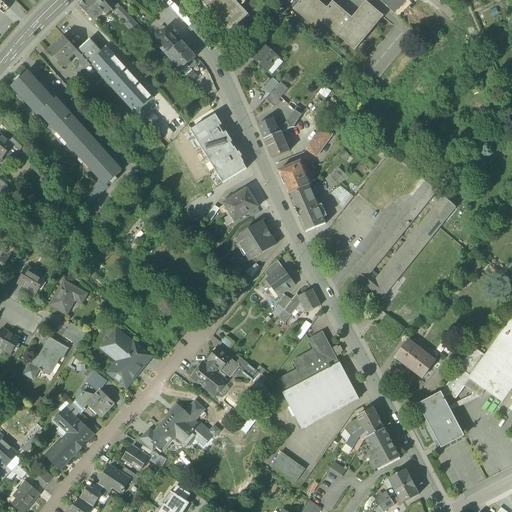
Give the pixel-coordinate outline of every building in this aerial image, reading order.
[(83,0),(78,5),(93,22),(103,13),(105,15),(112,9),(103,0),(83,0)] [(200,0),(231,33),(249,16),(233,0),(200,0)] [(321,22),(354,50),(382,17),(366,3),(352,19),(332,3),(327,9),(315,0),(302,0),(294,10),(315,28),(321,22)] [(381,0),(380,1),(393,13),(404,0),(381,0)] [(429,0),(439,9),(446,0),(429,0)] [(462,6),(455,0),(446,0),(439,9),(451,19),(462,6)] [(0,10),(4,14),(9,9),(1,1),(0,2),(0,1),(0,10)] [(124,24),(132,33),(135,30),(139,27),(122,9),(117,14),(125,23),(124,24)] [(145,34),(139,27),(135,30),(142,38),(145,34)] [(161,50),(166,56),(182,42),(178,38),(176,39),(167,29),(157,38),(165,46),(161,50)] [(78,61),(86,70),(87,70),(91,66),(77,51),(64,37),(49,51),(64,68),(71,62),(69,60),(75,55),(79,60),(78,61)] [(196,57),(182,42),(166,56),(191,82),(197,77),(192,72),(188,75),(183,70),(187,66),(189,68),(191,68),(195,65),(195,62),(193,60),(196,57)] [(86,43),(77,51),(91,66),(98,74),(144,124),(153,115),(154,115),(145,105),(154,98),(108,48),(99,56),(86,43)] [(253,59),(267,72),(268,71),(266,69),(271,63),(273,64),(278,59),(279,58),(265,46),(253,59)] [(273,64),(268,71),(272,75),(283,63),(278,59),(273,64)] [(98,74),(91,66),(87,70),(86,70),(81,75),(88,82),(98,74)] [(189,68),(187,66),(183,70),(188,75),(192,72),(189,68)] [(39,116),(42,113),(54,102),(53,101),(27,73),(12,87),(27,103),(29,102),(33,107),(32,108),(39,116)] [(264,89),(269,94),(278,85),(272,80),(264,89)] [(267,99),(272,108),(277,104),(280,103),(279,100),(288,90),(284,86),(281,90),(277,87),(270,94),(271,96),(267,99)] [(60,132),(64,137),(79,124),(56,99),(53,101),(54,102),(42,113),(46,118),(45,119),(58,133),(60,132)] [(281,132),(294,127),(301,115),(295,111),(287,122),(287,123),(287,124),(277,128),(279,133),(281,132)] [(144,124),(149,130),(158,121),(153,115),(144,124)] [(222,125),(216,115),(190,131),(223,184),(247,169),(243,164),(244,163),(241,158),(242,157),(239,152),(238,153),(235,148),(234,149),(231,144),(232,143),(226,133),(224,134),(219,127),(222,125)] [(258,125),(264,140),(279,133),(277,128),(273,119),(258,125)] [(82,156),(86,161),(101,149),(79,124),(64,137),(69,142),(68,143),(81,157),(82,156)] [(307,148),(316,155),(330,136),(321,129),(307,148)] [(281,132),(279,133),(264,140),(272,159),(289,151),(286,146),(289,145),(286,137),(283,138),(281,132)] [(0,157),(2,159),(14,145),(20,150),(24,146),(15,136),(10,142),(0,133),(0,157)] [(122,172),(101,149),(86,161),(91,167),(90,168),(100,178),(107,186),(107,185),(122,172)] [(343,150),(338,156),(344,161),(349,155),(343,150)] [(278,172),(288,195),(309,186),(311,184),(313,181),(311,176),(308,178),(302,164),(301,161),(278,172)] [(307,162),(302,164),(308,178),(311,176),(309,170),(310,169),(307,162)] [(329,177),(338,186),(339,185),(347,177),(338,168),(329,177)] [(81,207),(83,210),(109,187),(107,185),(107,186),(100,178),(75,201),(81,207)] [(0,193),(1,193),(3,194),(9,188),(0,180),(0,193)] [(369,290),(381,300),(382,299),(404,272),(403,272),(455,208),(456,208),(425,182),(424,183),(351,274),(350,275),(362,284),(370,290),(369,290)] [(330,194),(336,198),(343,189),(339,185),(338,186),(330,194)] [(316,203),(309,186),(288,195),(296,214),(319,204),(318,202),(316,203)] [(231,215),(235,222),(249,214),(258,208),(247,189),(239,195),(238,193),(229,199),(230,199),(224,203),(231,215)] [(336,198),(341,203),(349,194),(343,189),(336,198)] [(365,254),(410,196),(402,190),(358,249),(365,254)] [(353,197),(349,194),(341,203),(338,206),(343,210),(353,197)] [(320,206),(319,204),(296,214),(305,233),(325,224),(323,219),(318,207),(320,206)] [(322,205),(320,206),(318,207),(323,219),(327,217),(322,205)] [(215,206),(206,218),(211,221),(220,209),(215,206)] [(258,208),(249,214),(252,218),(261,213),(258,208)] [(226,227),(235,222),(231,215),(222,220),(226,227)] [(124,217),(120,222),(128,230),(132,225),(124,217)] [(120,222),(116,226),(124,234),(128,230),(120,222)] [(238,241),(250,261),(276,245),(270,237),(271,236),(268,231),(267,231),(262,223),(242,235),(238,241)] [(120,239),(124,234),(116,226),(112,231),(120,239)] [(0,273),(1,274),(6,266),(5,265),(8,259),(3,256),(4,254),(0,251),(0,273)] [(471,266),(477,271),(485,261),(479,256),(471,266)] [(265,273),(268,279),(283,268),(278,261),(270,266),(265,273)] [(260,268),(256,264),(244,272),(251,278),(260,268)] [(17,284),(37,295),(46,278),(27,267),(17,284)] [(266,280),(272,288),(278,297),(291,289),(289,286),(293,283),(283,268),(268,279),(266,280)] [(268,290),(272,288),(266,280),(263,282),(268,290)] [(50,305),(66,315),(71,306),(70,305),(74,299),(75,300),(82,304),(87,295),(63,282),(50,305)] [(272,288),(268,290),(276,300),(278,297),(272,288)] [(298,297),(300,303),(304,309),(306,313),(320,306),(312,290),(298,297)] [(297,294),(284,311),(291,316),(297,308),(300,303),(298,297),(297,294)] [(279,305),(284,309),(291,300),(285,296),(279,305)] [(284,309),(279,305),(272,313),(278,317),(284,309)] [(285,323),(291,316),(284,311),(279,318),(285,323)] [(378,327),(395,340),(403,329),(387,316),(378,327)] [(511,318),(499,336),(511,344),(511,318)] [(296,336),(301,339),(311,325),(306,321),(296,336)] [(70,324),(67,331),(78,337),(81,331),(70,324)] [(0,331),(0,348),(11,355),(20,339),(2,329),(0,331)] [(74,343),(78,337),(67,331),(63,337),(74,343)] [(109,374),(126,388),(134,378),(133,374),(137,369),(142,368),(151,357),(141,349),(139,352),(136,349),(138,346),(133,343),(132,344),(116,331),(106,344),(114,350),(112,353),(120,359),(118,362),(109,374)] [(277,381),(283,393),(339,364),(322,332),(308,340),(313,350),(292,361),(297,369),(278,379),(277,381)] [(503,400),(511,387),(511,344),(499,336),(485,356),(470,376),(471,377),(485,387),(503,400)] [(83,340),(78,337),(74,343),(79,346),(83,340)] [(233,344),(225,337),(221,343),(229,349),(233,344)] [(31,379),(34,378),(35,378),(35,377),(39,371),(42,372),(42,371),(46,374),(47,374),(47,373),(54,361),(57,363),(57,362),(56,362),(60,357),(62,358),(67,350),(50,339),(38,359),(36,358),(32,365),(32,366),(28,367),(27,367),(28,368),(25,372),(25,371),(24,372),(25,373),(26,376),(25,376),(26,377),(26,376),(30,379),(31,380),(31,379)] [(395,358),(408,368),(420,353),(414,348),(416,346),(408,341),(395,358)] [(102,349),(118,362),(120,359),(112,353),(114,350),(106,344),(102,349)] [(337,356),(343,353),(340,345),(334,348),(337,356)] [(221,371),(221,370),(230,359),(217,348),(207,360),(210,362),(217,368),(221,371)] [(449,395),(455,399),(456,398),(456,399),(465,386),(465,385),(471,377),(470,376),(485,356),(473,348),(443,390),(449,395)] [(426,358),(420,353),(408,368),(422,379),(435,361),(428,356),(426,358)] [(235,364),(230,359),(221,370),(230,377),(238,367),(238,366),(235,364)] [(241,373),(252,382),(259,373),(244,361),(243,360),(238,366),(238,367),(243,371),(241,373)] [(210,393),(212,395),(216,395),(218,392),(218,390),(223,383),(214,376),(216,374),(214,372),(217,368),(210,362),(206,366),(205,365),(201,366),(196,372),(197,374),(193,379),(209,392),(210,393)] [(340,363),(339,364),(283,393),(283,394),(302,429),(359,399),(340,363)] [(133,374),(134,378),(142,368),(137,369),(133,374)] [(94,372),(87,382),(99,392),(101,391),(107,382),(94,372)] [(197,374),(196,372),(191,379),(210,393),(209,392),(193,379),(197,374)] [(252,382),(262,389),(269,380),(259,373),(252,382)] [(226,382),(216,374),(214,376),(223,383),(218,390),(218,392),(226,382)] [(480,394),(485,387),(471,377),(465,385),(465,386),(474,392),(475,390),(480,394)] [(226,384),(218,395),(222,398),(231,387),(226,384)] [(511,387),(503,400),(498,408),(508,415),(511,409),(511,387)] [(84,393),(76,401),(84,408),(87,405),(100,418),(108,410),(114,403),(101,391),(99,392),(95,396),(84,393)] [(418,405),(441,448),(464,436),(445,400),(441,393),(418,405)] [(76,401),(71,406),(79,412),(81,415),(86,410),(84,408),(76,401)] [(179,409),(162,427),(161,428),(167,433),(166,433),(173,439),(176,436),(186,446),(193,438),(198,441),(199,440),(204,444),(211,437),(206,432),(207,431),(199,423),(197,427),(193,423),(204,411),(195,403),(185,414),(179,409)] [(73,418),(79,412),(71,406),(70,404),(64,410),(73,418)] [(357,417),(358,419),(363,427),(379,419),(373,408),(357,417)] [(46,459),(59,470),(71,458),(70,458),(79,449),(83,445),(79,442),(89,431),(78,421),(77,422),(73,418),(64,410),(55,420),(68,432),(64,436),(66,438),(46,459)] [(82,416),(78,421),(89,431),(93,427),(82,416)] [(353,434),(363,427),(358,419),(348,425),(346,428),(353,434)] [(384,429),(379,419),(363,427),(365,432),(368,438),(384,429)] [(215,437),(221,431),(214,425),(208,431),(215,437)] [(162,451),(173,439),(166,433),(167,433),(161,428),(162,427),(160,426),(153,433),(160,440),(155,445),(158,446),(157,447),(162,451)] [(348,441),(355,445),(358,439),(365,432),(363,427),(353,434),(348,441)] [(392,444),(384,429),(368,438),(365,439),(368,444),(373,454),(392,444)] [(141,440),(153,452),(157,447),(158,446),(155,445),(160,440),(153,433),(150,430),(141,440)] [(93,435),(89,431),(79,442),(83,445),(93,435)] [(483,461),(488,458),(476,433),(471,436),(483,461)] [(44,457),(46,459),(66,438),(64,436),(44,457)] [(21,449),(28,455),(39,443),(32,437),(21,449)] [(134,441),(143,446),(153,452),(141,440),(137,437),(134,441)] [(0,466),(4,469),(17,454),(1,440),(0,439),(0,466)] [(374,454),(373,454),(368,444),(360,448),(365,458),(370,456),(374,454)] [(400,459),(392,444),(373,454),(374,454),(370,456),(373,462),(371,463),(374,470),(377,469),(378,471),(400,459)] [(139,451),(148,457),(153,452),(143,446),(139,451)] [(123,460),(140,470),(148,458),(148,457),(139,451),(133,447),(129,453),(128,453),(123,460)] [(154,452),(153,452),(148,457),(148,458),(154,462),(159,455),(154,452)] [(272,465),(296,482),(305,470),(281,453),(272,465)] [(329,471),(340,479),(345,471),(333,464),(329,471)] [(16,474),(22,480),(27,474),(18,466),(13,472),(16,474)] [(100,481),(98,485),(110,493),(113,489),(120,493),(122,489),(124,490),(131,480),(121,473),(110,466),(103,477),(100,475),(98,478),(98,480),(100,481)] [(121,473),(131,480),(134,474),(124,468),(121,473)] [(42,469),(37,475),(47,484),(52,479),(42,469)] [(388,479),(389,481),(392,486),(395,492),(412,482),(406,470),(388,479)] [(9,481),(10,481),(16,474),(13,472),(7,478),(7,479),(8,478),(10,480),(9,481)] [(43,489),(47,484),(37,475),(33,479),(43,489)] [(13,505),(20,511),(25,511),(38,496),(34,493),(36,492),(37,493),(38,492),(25,482),(13,497),(17,500),(13,505)] [(395,492),(398,498),(401,504),(418,496),(415,490),(416,490),(412,482),(395,492)] [(83,493),(80,498),(93,507),(100,497),(105,500),(110,493),(98,485),(94,491),(89,488),(87,488),(84,494),(83,493)] [(177,485),(172,492),(186,501),(190,494),(177,485)] [(163,506),(160,511),(161,511),(183,511),(189,504),(186,501),(172,492),(170,491),(161,504),(163,506)] [(374,499),(379,506),(390,499),(386,492),(374,499)] [(9,502),(13,505),(17,500),(13,497),(9,502)] [(68,511),(90,511),(93,507),(80,498),(79,498),(75,504),(74,504),(68,511)] [(390,499),(379,506),(382,511),(383,511),(394,505),(390,499)] [(303,511),(319,511),(321,509),(310,501),(303,511)]
